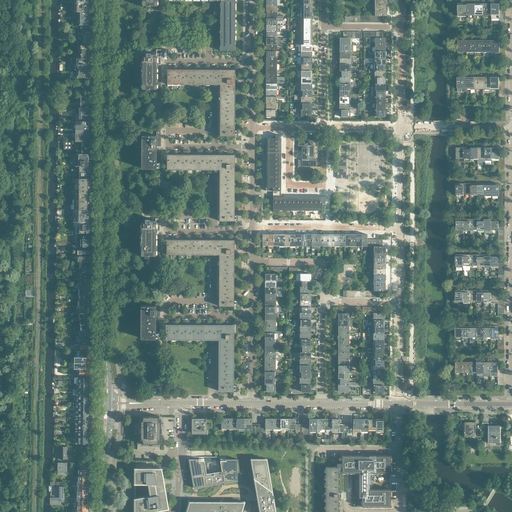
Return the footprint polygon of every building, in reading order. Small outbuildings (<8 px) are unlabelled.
[(235,51),(235,0),(190,0),(221,0),(221,2),(220,2),(220,51),(235,51)] [(467,14),(467,4),(458,3),(458,6),(457,6),(457,10),(458,10),(458,14),(467,14)] [(475,14),(475,4),(467,4),(467,14),(475,14)] [(483,14),(483,4),(475,4),(475,14),(483,14)] [(491,14),(491,4),(483,4),(483,14),(491,14)] [(500,11),(500,8),(500,4),(491,4),(491,14),(499,14),(500,14),(500,11)] [(467,51),(467,40),(458,40),(458,43),(457,43),(457,47),(458,47),(458,52),(467,52),(467,51)] [(475,51),(475,40),(467,40),(467,51),(475,51)] [(483,51),(483,40),(475,40),(475,51),(483,51)] [(491,52),(491,51),(491,40),(483,40),(483,51),(487,51),(487,52),(491,52)] [(500,48),(500,45),(500,40),(491,40),(491,51),(499,51),(500,48)] [(157,89),(157,69),(157,65),(161,65),(161,50),(156,50),(156,54),(151,54),(151,53),(146,53),(146,55),(144,55),(144,56),(142,56),(142,89),(157,89)] [(235,136),(235,125),(235,84),(237,81),(235,80),(235,70),(220,70),(220,71),(168,71),(168,69),(167,69),(167,84),(168,84),(168,83),(220,83),(220,85),(220,136),(235,136)] [(467,88),(467,77),(458,77),(458,79),(457,79),(457,83),(458,83),(458,88),(464,88),(464,89),(467,89),(467,88)] [(475,88),(475,77),(467,77),(467,88),(475,88)] [(483,88),(483,77),(475,77),(475,88),(483,88)] [(491,88),(491,77),(483,77),(483,88),(483,89),(487,89),(487,88),(491,88)] [(499,85),(499,81),(499,77),(491,77),(491,88),(499,88),(499,85)] [(91,116),(91,113),(91,112),(91,108),(90,108),(81,108),(79,108),(79,116),(76,116),(76,121),(79,120),(79,121),(91,121),(91,116)] [(157,168),(157,147),(157,144),(160,144),(160,131),(156,131),(156,136),(142,135),(142,168),(157,168)] [(281,191),(281,135),(275,135),(275,138),(266,138),(266,191),(273,191),(281,191)] [(314,159),(314,145),(308,145),(308,139),(298,139),(298,151),(301,151),(302,151),(302,152),(302,159),(302,160),(298,160),(298,167),(316,167),(316,159),(314,159)] [(72,150),(72,142),(61,142),(61,150),(72,150)] [(499,155),(499,148),(492,148),(492,158),(499,158),(499,159),(505,159),(505,156),(499,155)] [(91,161),(91,154),(83,154),(82,154),(76,154),(76,167),(80,166),(91,167),(91,161)] [(234,221),(234,210),(235,169),(236,166),(235,165),(235,155),(219,155),(219,156),(168,156),(168,155),(167,155),(167,170),(168,168),(219,169),(219,170),(220,170),(219,221),(234,221)] [(337,169),(337,178),(346,178),(346,160),(343,160),(343,157),(338,157),(337,157),(337,169)] [(91,189),(91,183),(91,178),(80,178),(76,178),(76,189),(91,189)] [(91,199),(91,193),(91,189),(76,189),(76,199),(91,199)] [(322,211),(322,203),(325,203),(325,197),(281,197),(273,197),(273,210),(322,211)] [(91,210),(91,204),(91,199),(76,199),(76,210),(91,210)] [(91,215),(91,210),(76,210),(76,222),(85,222),(91,222),(91,217),(89,217),(89,215),(91,215)] [(156,255),(156,231),(160,231),(160,219),(155,219),(155,220),(150,220),(145,220),(145,221),(143,221),(143,223),(141,223),(141,255),(156,255)] [(499,227),(499,219),(492,219),(491,229),(499,229),(499,230),(505,230),(505,227),(499,227)] [(91,233),(91,229),(91,222),(85,222),(85,224),(83,224),(83,233),(80,233),(80,236),(91,236),(91,233)] [(234,306),(234,295),(234,254),(236,251),(234,250),(234,240),(219,240),(219,241),(167,241),(167,240),(166,240),(166,255),(167,255),(167,253),(219,254),(219,255),(219,306),(234,306)] [(156,338),(156,316),(160,316),(160,301),(156,301),(156,306),(141,305),(141,338),(156,338)] [(233,391),(234,380),(234,339),(235,336),(234,335),(234,325),(218,325),(218,326),(167,326),(167,325),(166,325),(166,340),(167,340),(167,338),(218,339),(218,340),(219,340),(218,391),(233,391)] [(90,341),(90,339),(90,336),(81,336),(81,345),(90,345),(90,342),(90,341)] [(161,432),(161,428),(161,420),(160,420),(159,420),(159,416),(142,416),(142,420),(141,420),(140,420),(140,440),(141,440),(142,440),(142,444),(159,444),(159,440),(160,440),(161,440),(161,433),(161,432)] [(207,418),(206,418),(204,418),(203,418),(200,418),(192,418),(191,418),(191,434),(207,434),(207,430),(207,427),(207,418)] [(229,429),(229,418),(221,418),(221,426),(221,428),(221,429),(229,429)] [(383,426),(383,419),(376,419),(376,430),(383,430),(383,429),(384,429),(384,426),(383,426)] [(481,437),(481,429),(476,429),(476,422),(465,422),(465,431),(465,433),(465,436),(475,436),(475,437),(481,437)] [(501,442),(501,426),(488,426),(489,423),(484,423),(484,432),(488,432),(488,442),(501,442)] [(391,507),(391,489),(369,489),(369,473),(391,473),(391,455),(369,455),(369,456),(363,456),(363,455),(342,455),(342,463),(337,463),(337,467),(338,467),(338,466),(339,466),(339,467),(341,467),(341,466),(342,466),(342,467),(342,471),(342,473),(359,473),(359,497),(362,497),(362,506),(391,507)] [(237,481),(237,459),(225,459),(226,459),(226,461),(220,461),(221,462),(220,462),(222,471),(207,474),(205,462),(204,462),(204,461),(199,461),(198,459),(199,459),(198,459),(189,459),(194,488),(219,484),(219,483),(221,483),(222,485),(225,485),(224,483),(237,481)] [(273,495),(266,459),(251,459),(258,497),(257,497),(257,500),(261,500),(261,503),(259,503),(260,511),(275,511),(274,504),(273,504),(272,498),(274,498),(274,495),(273,495)] [(170,497),(166,468),(161,469),(135,468),(135,462),(124,462),(123,511),(153,511),(154,511),(168,509),(166,498),(170,497)] [(339,474),(339,473),(339,472),(339,471),(342,471),(342,467),(342,466),(341,466),(341,467),(339,467),(339,466),(338,466),(338,467),(337,467),(326,467),(325,470),(324,471),(325,473),(325,477),(324,478),(325,480),(325,484),(324,486),(325,487),(325,492),(324,493),(325,495),(325,499),(324,500),(325,502),(325,506),(324,508),(325,509),(325,511),(338,511),(339,511),(339,510),(339,509),(339,508),(339,507),(339,506),(339,505),(339,504),(339,503),(339,502),(339,500),(341,500),(341,493),(339,493),(339,492),(339,490),(339,489),(339,488),(339,487),(339,486),(339,485),(339,484),(339,482),(339,481),(339,480),(339,479),(339,478),(339,476),(339,475),(339,474)] [(67,472),(67,467),(58,467),(58,476),(62,476),(64,476),(67,476),(67,472)] [(241,511),(244,502),(227,502),(227,503),(224,503),(224,500),(220,500),(220,502),(190,502),(186,511),(241,511)]
